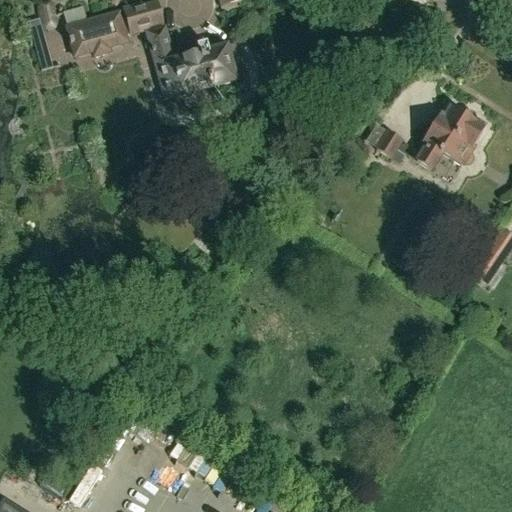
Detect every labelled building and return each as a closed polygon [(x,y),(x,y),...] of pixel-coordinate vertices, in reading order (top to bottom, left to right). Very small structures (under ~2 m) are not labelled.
[(173,63),(163,29),(163,26),(156,2),(141,6),(141,3),(121,9),(122,14),(129,39),(143,35),(146,34),(155,70),(156,69),(165,102),(174,99),(182,103),(190,101),(194,94),(215,88),(217,95),(236,90),(234,83),(242,81),(236,62),(230,64),(226,50),(235,47),(235,46),(208,53),(206,45),(196,47),(198,56),(173,63)] [(56,27),(53,5),(36,8),(39,30),(56,27)] [(75,60),(91,56),(93,61),(111,56),(109,51),(128,46),(126,39),(129,39),(122,14),(67,29),(75,60)] [(440,155),(459,168),(483,131),(473,124),(474,124),(474,122),(474,121),(475,120),(474,119),(474,118),(474,117),(473,116),(472,115),(471,115),(470,114),(469,114),(468,114),(467,114),(466,114),(465,115),(464,115),(463,116),(462,117),(450,109),(450,110),(445,107),(438,118),(438,117),(421,144),(426,147),(415,164),(429,173),(440,155)] [(365,144),(399,165),(404,157),(397,152),(403,142),(386,132),(385,133),(375,127),(365,144)] [(502,264),(511,249),(511,238),(504,233),(489,255),(502,264)]
